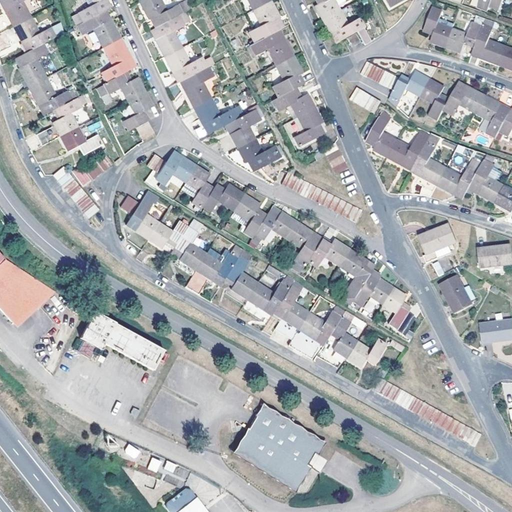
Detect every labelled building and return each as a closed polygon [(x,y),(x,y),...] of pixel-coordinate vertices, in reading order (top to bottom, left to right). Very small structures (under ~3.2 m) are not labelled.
[(5,8),(0,10),(0,27),(4,26),(12,21),(30,12),(22,0),(8,0),(9,1),(6,3),(3,4),(5,8)] [(87,0),(89,2),(77,9),(82,18),(102,8),(105,6),(101,0),(87,0)] [(151,13),(155,23),(184,8),(190,5),(187,0),(176,0),(165,6),(161,0),(139,0),(147,15),(151,13)] [(279,15),(271,0),(262,0),(252,6),(261,23),(249,29),(254,38),(278,26),(282,23),(278,16),(279,15)] [(317,0),(318,0),(313,2),(321,17),(339,6),(335,0),(317,0)] [(332,29),(337,37),(342,34),(356,27),(364,40),(370,37),(362,23),(363,23),(359,14),(347,20),(339,6),(321,17),(329,30),(332,29)] [(82,18),(75,21),(80,31),(92,24),(102,44),(120,34),(109,16),(107,17),(102,8),(82,18)] [(162,53),(181,43),(172,26),(183,20),(182,18),(188,14),(184,8),(155,23),(160,32),(154,36),(162,53)] [(429,44),(444,50),(451,31),(453,26),(438,20),(440,13),(431,10),(424,29),(433,33),(432,37),(429,44)] [(38,29),(33,19),(30,12),(12,21),(20,39),(19,40),(24,49),(41,39),(48,36),(62,28),(60,20),(55,22),(50,24),(49,24),(42,27),(38,29)] [(147,15),(152,25),(155,23),(151,13),(147,15)] [(37,18),(33,19),(38,29),(42,27),(37,18)] [(460,56),(464,45),(474,48),(484,20),(476,18),(473,25),(472,24),(466,37),(451,31),(444,50),(460,56)] [(493,23),(484,20),(474,48),(473,50),(482,54),(480,61),(498,67),(505,48),(487,42),(493,23)] [(152,25),(149,27),(154,36),(160,32),(155,23),(152,25)] [(4,26),(0,27),(0,47),(11,41),(4,26)] [(254,38),(249,41),(254,50),(265,45),(274,61),(292,52),(278,26),(254,38)] [(334,39),(337,37),(332,29),(329,30),(334,39)] [(346,34),(351,43),(360,38),(355,29),(346,34)] [(423,33),(432,37),(433,33),(424,29),(423,33)] [(92,44),(98,42),(94,32),(88,34),(92,44)] [(102,44),(112,62),(100,69),(105,78),(121,70),(127,66),(134,62),(120,34),(102,44)] [(52,44),(48,36),(41,39),(46,48),(52,44)] [(18,64),(28,83),(44,74),(34,54),(46,48),(41,39),(24,49),(15,53),(20,62),(18,64)] [(249,41),(244,43),(249,52),(254,50),(249,41)] [(178,66),(183,75),(184,74),(207,63),(212,60),(208,53),(202,56),(201,54),(189,60),(181,43),(162,53),(171,70),(178,66)] [(511,51),(505,48),(498,67),(511,72),(511,51)] [(473,50),(471,57),(480,61),(482,54),(473,50)] [(301,69),(292,52),(274,61),(283,79),(271,85),(277,93),(290,86),(295,84),(303,79),(299,70),(301,69)] [(20,62),(15,53),(12,55),(17,64),(18,64),(20,62)] [(365,74),(371,61),(366,58),(359,70),(365,74)] [(371,77),(377,64),(371,61),(365,74),(371,77)] [(189,106),(209,95),(200,78),(212,72),(207,63),(184,74),(190,83),(180,87),(189,106)] [(377,80),(384,67),(377,64),(371,77),(377,80)] [(127,66),(121,70),(126,78),(132,75),(127,66)] [(171,70),(175,78),(183,75),(178,66),(171,70)] [(384,83),(390,70),(384,67),(377,80),(384,83)] [(396,73),(390,86),(386,95),(395,103),(404,86),(419,94),(428,76),(414,68),(408,78),(396,73)] [(119,82),(127,96),(144,87),(136,73),(132,75),(126,78),(121,70),(105,78),(95,83),(99,91),(105,88),(107,89),(119,82)] [(390,86),(396,73),(390,70),(384,83),(390,86)] [(51,107),(77,92),(73,85),(68,88),(67,87),(55,93),(44,74),(28,83),(38,102),(41,100),(45,109),(51,107)] [(183,75),(175,78),(180,87),(190,83),(184,74),(183,75)] [(442,107),(448,96),(439,91),(442,84),(428,76),(419,94),(433,101),(427,113),(436,117),(442,107)] [(466,83),(457,78),(453,85),(462,89),(466,83)] [(176,83),(169,87),(173,97),(180,93),(176,83)] [(457,101),(474,110),(483,92),(466,83),(462,89),(453,85),(448,96),(442,107),(450,113),(457,101)] [(295,84),(290,86),(295,95),(300,93),(295,84)] [(355,99),(361,87),(356,84),(349,96),(355,99)] [(277,93),(272,96),(276,105),(281,103),(288,99),(295,114),(313,104),(306,90),(300,93),(295,95),(290,86),(277,93)] [(151,101),(144,87),(127,96),(134,111),(122,117),(127,126),(146,116),(141,107),(151,101)] [(361,103),(367,91),(361,87),(355,99),(361,103)] [(56,116),(52,118),(53,120),(35,130),(41,142),(59,132),(76,123),(68,109),(80,103),(80,100),(85,98),(81,90),(77,92),(51,107),(56,116)] [(367,106),(373,95),(367,91),(361,103),(367,106)] [(410,112),(417,96),(409,92),(404,104),(399,101),(397,107),(410,112)] [(483,92),(474,110),(479,113),(473,125),(484,132),(485,130),(494,136),(498,128),(506,113),(497,108),(501,102),(483,92)] [(207,118),(212,127),(223,121),(240,113),(237,110),(234,105),(231,107),(230,106),(219,112),(209,95),(189,106),(198,123),(207,118)] [(372,110),(379,98),(373,95),(367,106),(372,110)] [(289,117),(295,114),(288,99),(281,103),(289,117)] [(506,113),(509,107),(501,102),(497,108),(506,113)] [(262,113),(257,103),(240,113),(223,121),(227,130),(215,137),(222,151),(227,149),(253,135),(246,121),(262,113)] [(321,119),(313,104),(295,114),(303,128),(296,131),(291,134),(296,143),(322,130),(318,121),(321,119)] [(511,123),(511,107),(509,106),(509,107),(506,113),(498,128),(507,133),(511,123)] [(303,128),(295,114),(289,117),(296,131),(303,128)] [(387,160),(396,142),(382,135),(390,118),(381,114),(366,144),(374,148),(372,153),(387,160)] [(137,130),(149,122),(147,117),(134,124),(137,130)] [(198,123),(202,132),(212,127),(207,118),(198,123)] [(86,127),(89,133),(102,127),(99,121),(86,127)] [(149,122),(137,130),(140,135),(153,129),(149,122)] [(66,146),(77,141),(82,150),(100,140),(96,131),(84,137),(76,123),(59,132),(66,146)] [(409,150),(396,142),(387,160),(410,174),(413,168),(429,137),(426,136),(421,133),(418,138),(416,139),(409,150)] [(232,159),(249,169),(259,163),(258,162),(277,152),(272,144),(261,150),(253,135),(227,149),(232,159)] [(410,174),(418,178),(419,179),(435,188),(445,169),(428,160),(437,142),(429,137),(413,168),(410,174)] [(336,144),(333,139),(320,145),(323,151),(336,144)] [(276,142),(272,144),(277,152),(281,150),(276,142)] [(336,144),(323,151),(327,157),(339,151),(336,144)] [(313,157),(323,151),(320,145),(310,150),(313,157)] [(172,147),(163,160),(154,175),(162,181),(170,169),(184,178),(194,161),(172,147)] [(97,153),(105,163),(111,159),(103,148),(97,153)] [(151,166),(159,154),(153,150),(145,161),(151,166)] [(330,164),(342,157),(339,151),(327,157),(330,164)] [(105,163),(97,153),(92,157),(100,167),(105,163)] [(159,154),(151,166),(156,169),(162,160),(164,158),(159,154)] [(100,167),(92,157),(86,161),(94,172),(100,167)] [(333,169),(346,164),(342,157),(330,164),(333,169)] [(477,172),(470,185),(478,189),(475,196),(492,205),(502,187),(485,178),(491,166),(489,165),(491,161),(485,157),(477,172)] [(292,171),(294,168),(290,160),(286,168),(292,171)] [(81,165),(89,176),(94,172),(86,161),(81,165)] [(199,203),(210,185),(201,180),(207,171),(194,161),(184,178),(197,187),(190,198),(199,203)] [(56,176),(67,168),(62,162),(51,170),(56,176)] [(89,176),(81,165),(79,163),(72,169),(82,181),(89,176)] [(456,190),(464,195),(466,192),(470,185),(477,172),(468,167),(461,178),(445,169),(435,188),(452,197),(456,190)] [(60,181),(71,173),(67,168),(56,176),(60,181)] [(286,184),(292,171),(286,168),(280,180),(286,184)] [(292,187),(298,174),(292,171),(286,184),(292,187)] [(64,187),(75,178),(71,173),(60,181),(64,187)] [(298,190),(304,178),(298,174),(292,187),(298,190)] [(75,178),(64,187),(69,192),(79,183),(75,178)] [(304,193),(310,181),(304,178),(298,190),(304,193)] [(435,188),(419,179),(415,185),(421,188),(420,190),(418,197),(429,199),(435,188)] [(242,190),(226,180),(223,186),(214,180),(210,185),(199,203),(208,209),(216,197),(232,207),(232,206),(242,190)] [(311,196),(317,184),(310,181),(304,193),(311,196)] [(79,183),(69,192),(73,197),(84,189),(79,183)] [(316,199),(323,187),(317,184),(311,196),(316,199)] [(470,185),(466,192),(475,196),(478,189),(470,185)] [(146,186),(138,199),(130,209),(130,211),(124,219),(133,226),(147,235),(157,219),(144,210),(150,200),(153,201),(158,193),(146,186)] [(323,203),(329,191),(323,187),(316,199),(323,203)] [(511,192),(502,187),(492,205),(510,214),(511,210),(511,192)] [(77,202),(88,194),(84,189),(73,197),(77,202)] [(249,234),(263,213),(255,206),(258,202),(259,201),(242,190),(232,206),(232,207),(248,217),(241,228),(249,234)] [(452,197),(460,202),(464,195),(456,190),(452,197)] [(126,191),(120,202),(125,206),(132,195),(126,191)] [(329,205),(335,194),(329,191),(323,203),(329,205)] [(88,194),(77,202),(82,208),(93,199),(88,194)] [(335,194),(329,205),(335,209),(341,197),(335,194)] [(132,195),(125,206),(130,209),(138,199),(132,195)] [(341,197),(335,209),(341,212),(347,200),(341,197)] [(93,199),(82,208),(86,213),(97,205),(93,199)] [(348,215),(354,203),(347,200),(341,212),(348,215)] [(281,239),(284,235),(295,218),(279,208),(271,202),(267,208),(263,213),(249,234),(247,236),(254,241),(252,244),(258,247),(261,241),(264,244),(271,233),(281,239)] [(255,206),(263,213),(267,208),(258,202),(255,206)] [(360,206),(354,203),(348,215),(354,218),(360,206)] [(237,225),(241,228),(248,217),(232,207),(230,211),(241,219),(237,225)] [(171,245),(168,250),(193,266),(204,250),(188,239),(195,228),(201,220),(192,214),(187,222),(171,245)] [(157,219),(147,235),(160,243),(162,240),(171,245),(187,222),(178,216),(171,227),(157,219)] [(305,258),(317,240),(307,235),(310,230),(311,229),(295,218),(284,235),(300,245),(293,256),(294,257),(290,263),(298,268),(305,258)] [(424,252),(422,253),(426,260),(450,250),(447,242),(454,240),(446,222),(426,231),(428,235),(419,239),(424,252)] [(317,240),(319,236),(310,230),(307,235),(317,240)] [(416,235),(419,239),(428,235),(426,231),(416,235)] [(330,237),(322,232),(319,236),(327,242),(330,237)] [(330,237),(327,242),(319,236),(317,240),(305,258),(314,263),(321,251),(337,262),(348,246),(332,235),(330,237)] [(220,260),(204,250),(193,266),(183,282),(193,288),(203,272),(206,274),(209,276),(210,275),(218,281),(221,276),(224,273),(241,246),(235,241),(230,249),(228,248),(220,260)] [(484,249),(475,251),(477,266),(487,264),(500,262),(510,261),(508,241),(484,245),(484,249)] [(218,252),(207,246),(204,250),(220,260),(228,248),(223,245),(218,252)] [(241,246),(224,273),(233,278),(229,285),(245,296),(256,278),(240,269),(246,257),(244,256),(247,250),(241,246)] [(344,282),(355,289),(367,270),(368,267),(360,262),(364,256),(348,246),(337,262),(351,270),(344,282)] [(360,262),(368,267),(370,265),(372,262),(364,256),(360,262)] [(281,268),(267,260),(264,266),(277,274),(281,268)] [(0,312),(15,329),(56,292),(6,261),(4,262),(0,265),(0,312)] [(438,261),(432,264),(438,276),(444,273),(438,261)] [(368,267),(367,270),(375,276),(377,274),(378,271),(370,265),(368,267)] [(366,291),(380,300),(390,283),(377,274),(375,276),(367,270),(355,289),(350,297),(359,302),(366,291)] [(193,289),(195,290),(206,274),(203,272),(193,288),(193,289)] [(256,278),(245,296),(270,311),(272,309),(276,302),(290,280),(292,277),(285,272),(280,279),(279,278),(271,289),(256,278)] [(454,274),(437,282),(448,302),(451,301),(456,309),(469,302),(454,274)] [(298,286),(290,280),(276,302),(272,309),(280,314),(273,324),(290,335),(297,325),(307,308),(291,298),(298,286)] [(337,294),(348,300),(350,297),(355,289),(344,282),(337,294)] [(390,283),(380,300),(393,309),(386,320),(395,325),(406,307),(397,301),(401,296),(403,292),(390,283)] [(409,302),(401,296),(397,301),(406,307),(409,302)] [(307,308),(297,325),(290,335),(286,341),(297,347),(310,354),(319,340),(313,335),(315,332),(317,329),(326,335),(343,307),(335,302),(332,307),(330,309),(324,319),(307,308)] [(365,319),(344,306),(343,307),(326,335),(335,340),(332,345),(345,354),(356,338),(342,329),(348,319),(360,326),(365,319)] [(89,348),(96,352),(99,346),(149,374),(161,352),(92,313),(76,341),(82,345),(89,348)] [(490,340),(511,337),(511,330),(510,318),(477,323),(479,337),(489,336),(490,340)] [(398,331),(403,334),(410,322),(405,319),(398,331)] [(323,338),(326,335),(317,329),(315,332),(313,335),(319,340),(322,341),(323,338)] [(400,348),(403,343),(390,334),(386,340),(400,348)] [(356,338),(345,354),(358,362),(362,357),(365,353),(373,358),(384,341),(376,335),(368,346),(356,338)] [(89,348),(82,345),(77,353),(91,361),(96,352),(89,348)] [(371,362),(373,358),(365,353),(362,357),(371,362)] [(376,372),(369,384),(375,387),(382,375),(376,372)] [(382,375),(375,387),(381,391),(388,379),(382,375)] [(387,394),(394,382),(388,379),(381,391),(387,394)] [(393,397),(400,386),(394,382),(387,394),(393,397)] [(400,400),(406,389),(400,386),(393,397),(400,400)] [(405,404),(412,392),(406,389),(400,400),(405,404)] [(411,407),(418,395),(412,392),(405,404),(411,407)] [(418,395),(411,407),(417,411),(424,399),(418,395)] [(423,414),(430,402),(424,399),(417,411),(423,414)] [(429,417),(436,405),(430,402),(423,414),(429,417)] [(435,421),(442,409),(436,405),(429,417),(435,421)] [(254,418),(257,419),(249,433),(248,432),(233,456),(262,474),(295,495),(311,470),(306,467),(313,454),(318,456),(324,444),(293,426),(263,406),(254,418)] [(448,412),(442,409),(435,421),(441,424),(448,412)] [(448,428),(454,416),(448,412),(441,424),(448,428)] [(460,419),(454,416),(448,428),(454,431),(460,419)] [(460,434),(466,423),(460,419),(454,431),(460,434)] [(466,438),(472,426),(466,423),(460,434),(466,438)] [(478,430),(472,426),(466,438),(472,442),(478,430)] [(135,459),(140,451),(129,444),(123,452),(135,459)] [(147,469),(157,473),(161,460),(151,457),(147,469)] [(164,481),(183,487),(189,469),(166,461),(163,470),(167,471),(164,481)] [(170,511),(176,511),(195,498),(190,491),(187,490),(167,505),(167,508),(170,511)] [(207,511),(196,497),(195,498),(176,511),(207,511)]
